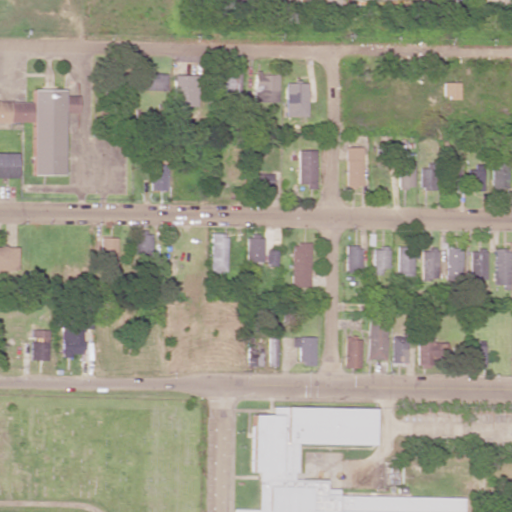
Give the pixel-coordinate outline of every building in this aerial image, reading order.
[(140,91),(163,92),(164,73),(141,73),(140,91)] [(239,73),(222,73),(222,98),(238,98),(239,73)] [(251,102),(276,103),(277,74),(252,73),(251,102)] [(100,98),(111,99),(114,76),(103,75),(100,98)] [(194,75),(171,75),(171,106),(194,106),(194,75)] [(441,99),(457,99),(457,83),(441,82),(441,99)] [(283,116),(305,117),(305,83),(284,83),(283,116)] [(61,175),(62,113),(76,113),(76,96),(62,96),(62,90),(30,90),(30,101),(0,100),(0,122),(30,122),(30,175),(61,175)] [(360,186),(360,148),(344,148),(343,186),(360,186)] [(296,184),(314,184),(314,150),(296,150),(296,184)] [(15,153),(0,152),(0,177),(15,178),(15,153)] [(395,186),(411,187),(412,161),(396,161),(395,186)] [(164,191),(165,163),(148,162),(148,191),(164,191)] [(442,189),(456,190),(457,163),(442,163),(442,189)] [(481,165),(465,165),(465,191),(481,191),(481,165)] [(489,167),(488,188),(505,189),(505,167),(489,167)] [(432,190),(433,169),(417,169),(417,190),(432,190)] [(247,174),(247,187),(271,187),(271,174),(247,174)] [(225,234),(209,233),(208,271),(224,271),(225,234)] [(149,234),(134,234),(134,253),(150,253),(149,234)] [(115,238),(99,238),(99,269),(115,269),(115,238)] [(262,238),(244,238),(244,261),(261,262),(262,238)] [(309,244),(290,243),(290,285),(308,285),(309,244)] [(15,247),(0,246),(0,269),(1,270),(1,269),(15,269),(15,247)] [(359,270),(359,246),(343,246),(343,270),(359,270)] [(410,275),(411,248),(395,247),(394,275),(410,275)] [(386,268),(386,250),(371,249),(370,274),(379,275),(379,268),(386,268)] [(434,279),(435,250),(419,249),(418,279),(434,279)] [(442,276),(458,277),(459,249),(443,249),(442,276)] [(490,285),(506,285),(507,249),(491,249),(490,285)] [(276,266),(277,251),(266,250),(265,265),(276,266)] [(483,251),(467,251),(467,278),(483,278),(483,251)] [(383,361),(385,317),(365,316),(364,360),(383,361)] [(444,355),(444,342),(431,343),(431,328),(414,329),(415,366),(436,365),(436,355),(444,355)] [(46,360),(46,330),(29,329),(28,359),(46,360)] [(80,331),(60,331),(59,357),(71,358),(71,354),(80,354),(80,331)] [(389,363),(404,363),(405,335),(390,335),(389,363)] [(313,337),(291,337),(291,347),(297,347),(296,364),(312,364),(313,337)] [(359,338),(343,337),(342,368),(358,368),(359,338)] [(267,366),(275,366),(275,338),(266,339),(267,366)] [(482,367),(482,346),(469,346),(469,367),(482,367)] [(260,366),(261,350),(246,349),(246,366),(260,366)] [(371,409),(371,444),(296,443),(295,473),(292,473),(292,479),(326,480),(325,489),(337,489),(337,495),(461,498),(461,511),(256,511),(257,472),(250,471),(251,415),(270,415),(270,407),(371,409)]
